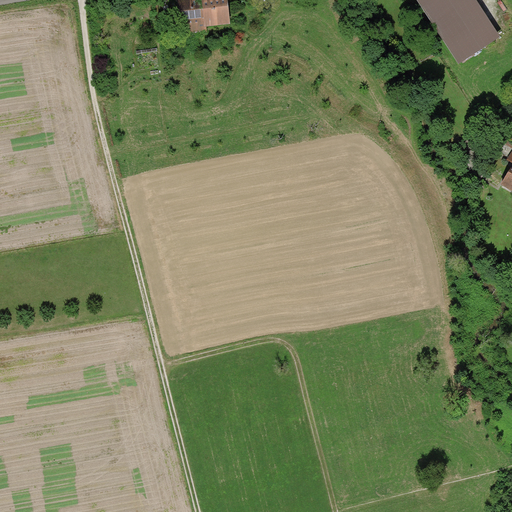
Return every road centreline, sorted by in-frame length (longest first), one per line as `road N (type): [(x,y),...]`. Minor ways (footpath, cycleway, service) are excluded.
road 1 (track): [(195,511),(103,139),(80,0)]
road 2 (track): [(160,366),(260,341),(288,348),(333,511)]
